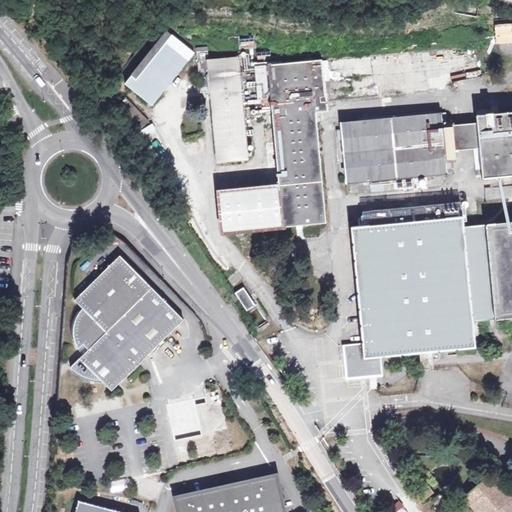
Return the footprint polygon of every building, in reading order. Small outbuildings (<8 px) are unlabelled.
[(497,44),(511,42),(511,23),(496,25),(497,44)] [(126,84),(153,106),(194,53),(195,53),(168,32),(126,84)] [(240,49),(254,47),(253,38),(239,40),(240,49)] [(325,74),(324,61),(324,59),(268,65),(267,56),(209,61),(208,51),(197,52),(201,86),(210,86),(211,92),(218,161),(248,159),(247,152),(251,152),(250,148),(247,148),(246,138),(249,137),(249,132),(245,132),(243,108),(248,108),(248,117),(262,115),(262,107),(272,106),(281,196),(220,201),(223,232),(284,227),(284,225),(324,221),(314,113),(328,112),(327,103),(379,99),(377,76),(326,81),(325,74)] [(142,127),(148,121),(126,98),(120,105),(142,127)] [(477,124),(480,148),(481,167),(476,167),(476,173),(482,172),(483,178),(511,175),(511,111),(476,115),(477,124)] [(446,159),(443,127),(442,112),(341,122),(347,184),(448,174),(447,169),(452,168),(452,163),(447,163),(446,159)] [(192,226),(201,221),(194,208),(199,205),(196,200),(200,198),(154,122),(136,132),(192,226)] [(477,124),(443,127),(446,159),(456,158),(455,150),(480,148),(477,124)] [(228,188),(260,185),(259,172),(227,176),(228,188)] [(511,221),(464,226),(462,200),(421,204),(422,209),(407,211),(406,205),(370,209),(371,225),(354,226),(364,343),(346,344),(349,378),(384,375),(382,356),(475,347),(473,322),(511,318),(511,221)] [(214,259),(219,257),(207,235),(202,237),(214,259)] [(145,351),(150,356),(186,320),(123,256),(77,300),(85,308),(81,313),(79,317),(76,325),(75,329),(76,337),(79,345),(81,349),(86,344),(91,349),(78,362),(73,367),(89,377),(103,379),(107,380),(116,374),(119,377),(130,371),(139,362),(136,359),(145,351)] [(227,273),(231,270),(221,258),(217,262),(227,273)] [(247,312),(256,306),(244,289),(235,294),(247,312)] [(81,349),(73,357),(78,362),(91,349),(86,344),(81,349)] [(114,391),(150,356),(145,351),(136,359),(139,362),(130,371),(119,377),(116,374),(107,380),(103,379),(114,391)] [(494,511),(502,505),(511,497),(491,475),(465,497),(477,511),(494,511)] [(131,488),(147,484),(146,476),(129,479),(131,488)] [(284,511),(277,477),(239,485),(241,491),(233,492),(232,487),(232,486),(229,485),(226,486),(224,487),(222,489),(223,494),(216,496),(215,490),(177,498),(180,511),(284,511)] [(420,503),(434,492),(425,481),(411,492),(420,503)] [(441,510),(448,504),(440,494),(433,500),(441,510)] [(511,511),(511,498),(511,497),(502,505),(509,511),(511,511)] [(127,511),(80,499),(76,511),(127,511)]
